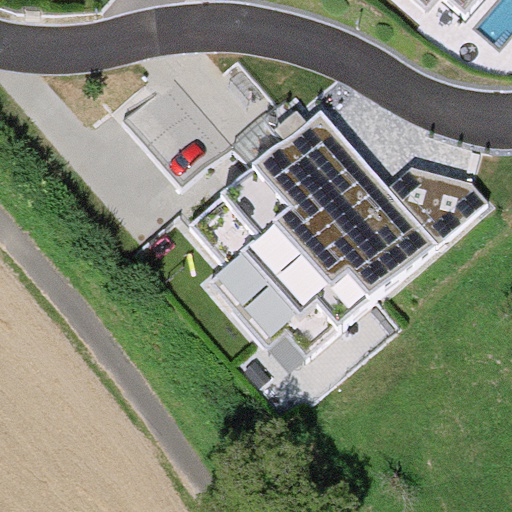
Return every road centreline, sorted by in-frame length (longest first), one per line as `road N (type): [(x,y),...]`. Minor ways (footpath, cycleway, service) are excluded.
road 1 (residential): [(511,118),(477,118),(297,36),(190,27),(66,53),(0,36)]
road 2 (track): [(226,511),(128,377),(0,230)]
